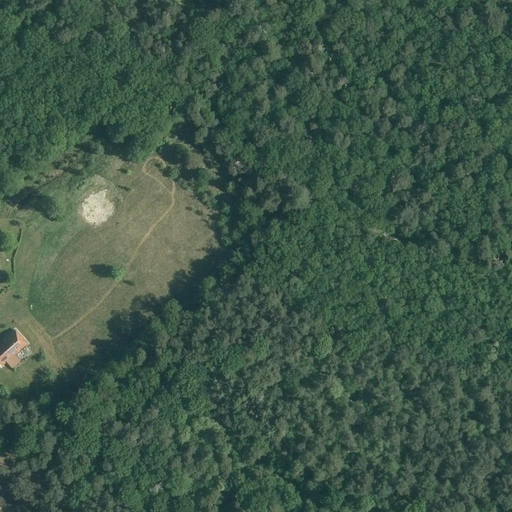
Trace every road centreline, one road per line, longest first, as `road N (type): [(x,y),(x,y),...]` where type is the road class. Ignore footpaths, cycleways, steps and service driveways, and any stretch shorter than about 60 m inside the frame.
road 1 (track): [(63,427),(202,313),(317,200)]
road 2 (track): [(317,200),(204,112),(172,49)]
road 3 (track): [(511,270),(409,246),(317,200)]
